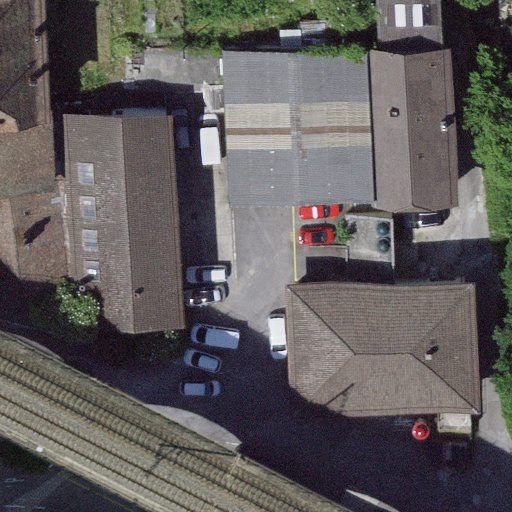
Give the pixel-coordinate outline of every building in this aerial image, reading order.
[(0,0),(0,122),(60,121),(53,0),(0,0)] [(385,0),(387,55),(235,59),(236,99),(239,215),(467,208),(462,56),(451,57),(449,0),(385,0)] [(145,100),(236,99),(235,59),(144,61),(145,100)] [(60,121),(0,122),(0,297),(92,297),(95,332),(193,328),(183,123),(85,128),(84,120),(60,121)] [(371,230),(372,291),(400,291),(399,230),(371,230)] [(372,291),(301,293),(303,427),(489,423),(486,289),(400,291),(372,291)] [(319,511),(253,477),(234,511),(319,511)]
